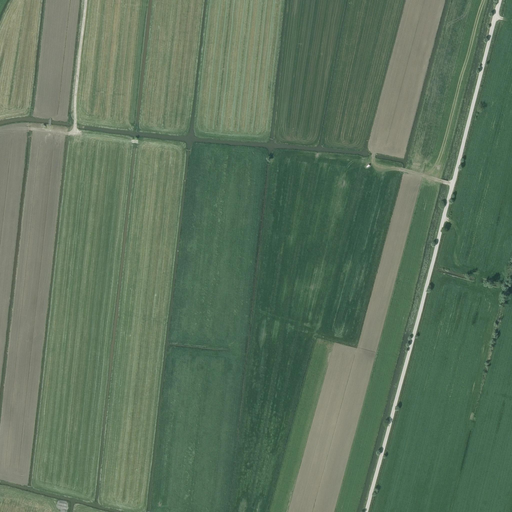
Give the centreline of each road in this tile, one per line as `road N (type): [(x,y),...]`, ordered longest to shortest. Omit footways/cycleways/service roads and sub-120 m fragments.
road 1 (unclassified): [(366,511),(500,0)]
road 2 (track): [(0,130),(74,131),(86,0)]
